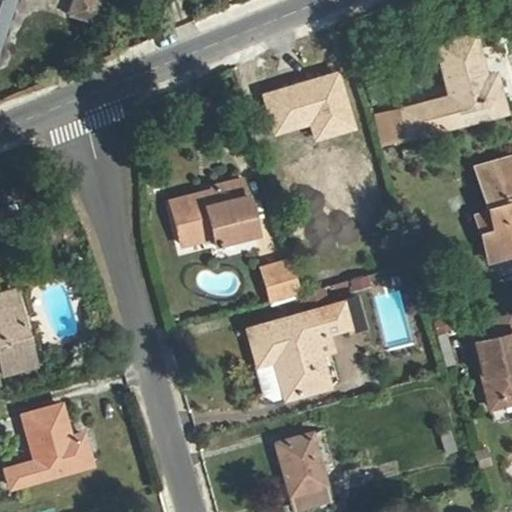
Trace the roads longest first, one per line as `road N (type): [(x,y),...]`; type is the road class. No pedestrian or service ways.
road 1 (residential): [(189,511),(74,99)]
road 2 (residential): [(74,99),(329,0)]
